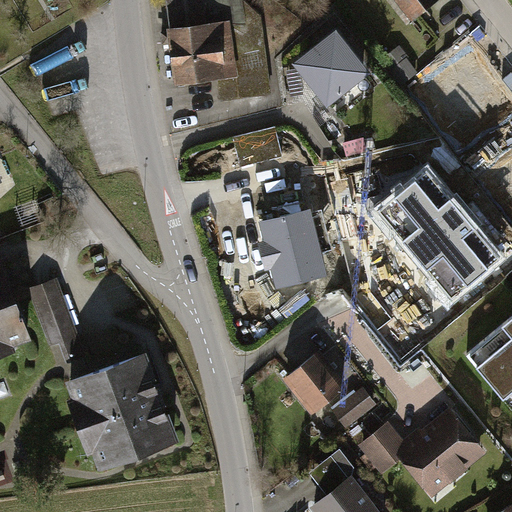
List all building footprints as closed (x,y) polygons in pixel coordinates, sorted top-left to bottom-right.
[(243,0),(166,0),(177,79),(216,74),(219,97),(268,90),(258,13),(243,0)] [(441,0),(393,0),(412,24),(442,1),(441,0)] [(333,31),(296,61),(325,98),(363,68),(333,31)] [(472,59),(423,96),(453,137),(467,126),(474,135),(501,115),(484,93),(493,86),(472,59)] [(278,130),(235,139),(241,166),(284,157),(278,130)] [(408,161),(381,167),(387,194),(365,199),(380,261),(396,257),(399,270),(443,260),(432,215),(422,218),(408,161)] [(307,209),(262,220),(277,283),(322,272),(307,209)] [(5,268),(0,269),(0,359),(30,350),(5,268)] [(48,308),(72,363),(91,355),(68,300),(48,308)] [(511,315),(469,351),(511,403),(511,315)] [(314,353),(286,376),(314,411),(342,388),(314,353)] [(146,361),(74,390),(104,465),(176,436),(146,361)] [(346,424),(374,403),(363,387),(334,408),(346,424)] [(429,491),(481,448),(451,410),(408,444),(390,422),(363,445),(384,472),(402,458),(429,491)] [(377,511),(332,455),(312,471),(330,493),(314,506),(318,511),(377,511)]
